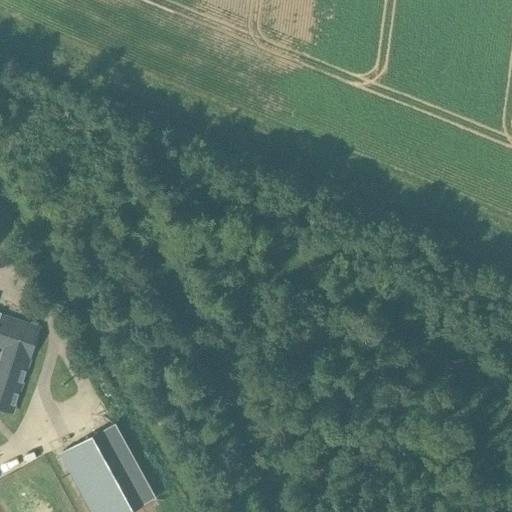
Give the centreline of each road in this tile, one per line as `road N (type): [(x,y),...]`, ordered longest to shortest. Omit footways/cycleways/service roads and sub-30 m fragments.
road 1 (track): [(0,60),(511,261)]
road 2 (track): [(0,184),(201,511)]
